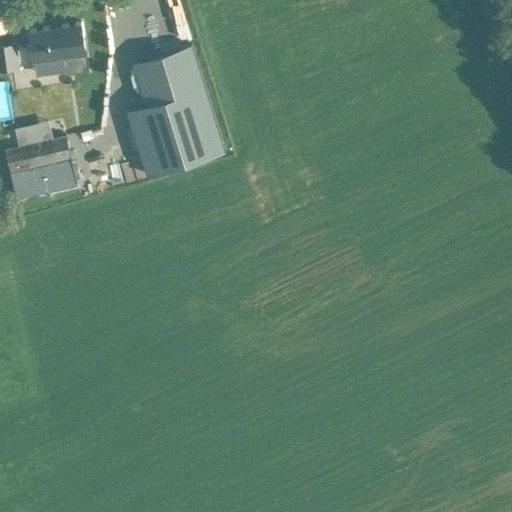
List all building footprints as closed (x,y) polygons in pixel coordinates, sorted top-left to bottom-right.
[(82,20),(30,27),(34,57),(47,55),(47,61),(55,65),(75,62),(76,68),(88,67),(86,50),(87,50),(82,20)] [(147,101),(128,106),(143,153),(147,167),(148,171),(226,147),(193,40),(134,58),(147,101)] [(0,43),(0,68),(19,66),(16,42),(0,43)] [(7,144),(20,141),(17,126),(3,129),(7,144)] [(67,133),(5,149),(11,170),(72,154),(67,133)] [(80,171),(23,190),(28,208),(86,189),(80,171)]
